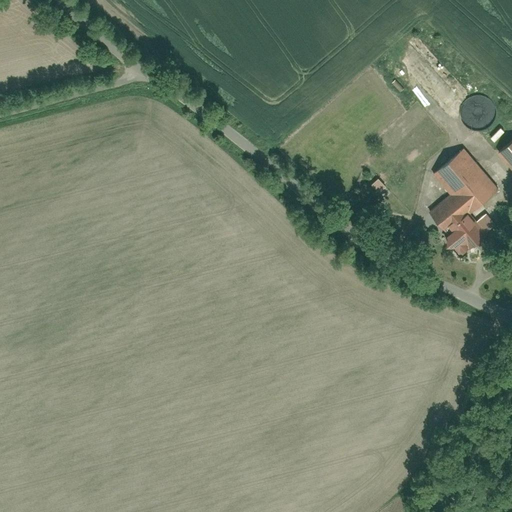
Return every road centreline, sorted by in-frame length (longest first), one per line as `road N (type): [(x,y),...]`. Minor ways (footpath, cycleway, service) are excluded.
road 1 (residential): [(148,73),(343,229),(511,320)]
road 2 (residential): [(148,73),(0,112)]
